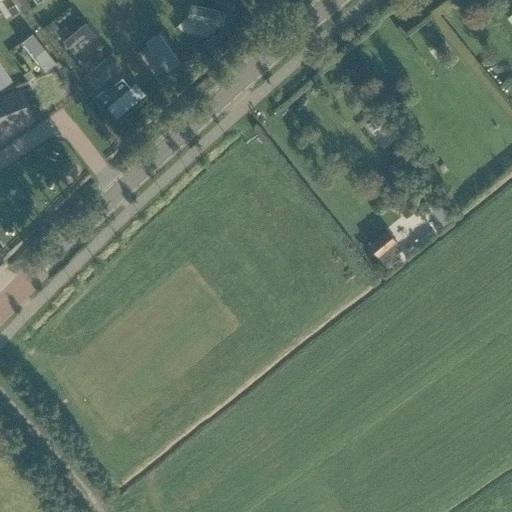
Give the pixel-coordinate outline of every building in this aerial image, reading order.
[(15,6),(8,10),(13,17),(19,13),(15,6)] [(222,28),(225,12),(192,6),(189,22),(222,28)] [(52,22),(46,27),(51,33),(57,28),(52,22)] [(95,40),(85,27),(62,44),(73,58),(95,40)] [(182,66),(160,35),(147,44),(169,75),(182,66)] [(55,67),(32,37),(21,46),(44,75),(55,67)] [(197,43),(191,49),(196,54),(202,49),(197,43)] [(444,43),(436,50),(441,57),(449,50),(444,43)] [(122,68),(112,56),(83,80),(93,92),(122,68)] [(83,65),(78,70),(83,76),(88,72),(83,65)] [(0,91),(11,84),(0,66),(0,91)] [(29,71),(23,76),(28,82),(34,78),(29,71)] [(163,71),(156,76),(161,83),(168,78),(163,71)] [(119,121),(147,97),(137,86),(109,110),(119,121)] [(17,91),(0,97),(0,123),(26,113),(17,91)] [(103,92),(97,97),(103,103),(109,98),(103,92)] [(379,114),(367,122),(379,139),(391,131),(379,114)] [(442,205),(433,212),(444,226),(453,218),(442,205)] [(369,245),(384,262),(389,258),(393,262),(400,256),(397,253),(403,248),(387,230),(369,245)]
